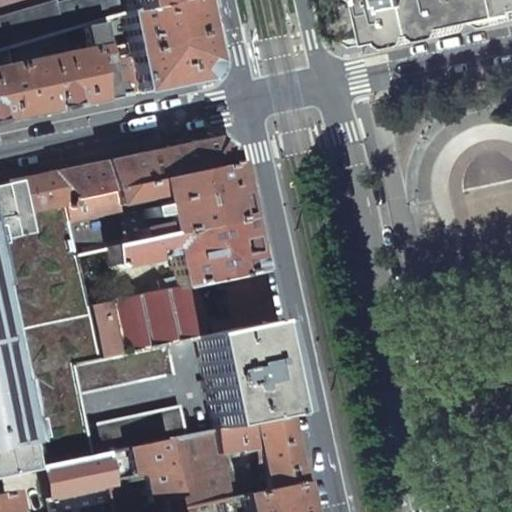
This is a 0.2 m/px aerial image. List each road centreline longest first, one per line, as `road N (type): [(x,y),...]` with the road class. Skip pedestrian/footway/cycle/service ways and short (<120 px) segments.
road 1 (residential): [(429,511),(323,85)]
road 2 (residential): [(247,100),(332,511)]
road 3 (tertiary): [(247,100),(0,155)]
road 4 (residential): [(511,44),(323,85)]
